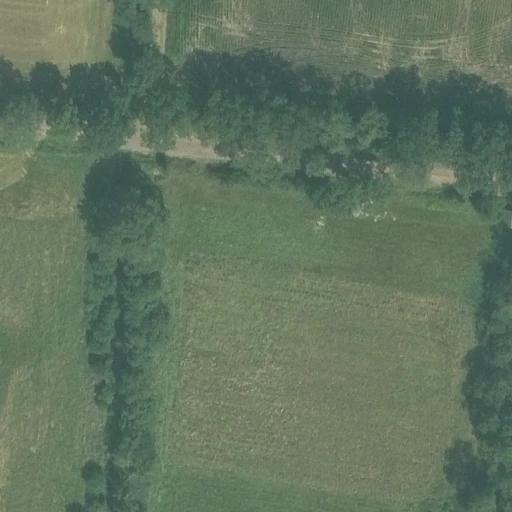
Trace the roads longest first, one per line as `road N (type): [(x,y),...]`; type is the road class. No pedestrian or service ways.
road 1 (track): [(0,122),(511,184)]
road 2 (unknown): [(133,138),(144,0)]
